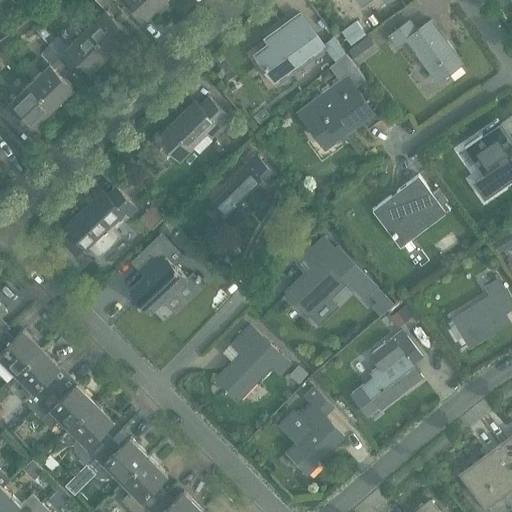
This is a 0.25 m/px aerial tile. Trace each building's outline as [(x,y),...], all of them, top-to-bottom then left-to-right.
[(96,0),(106,10),(87,28),(110,52),(130,32),(116,18),(125,10),(115,0),(96,0)] [(115,0),(125,10),(134,2),(147,16),(163,0),(115,0)] [(257,54),(277,82),(324,48),(300,14),(288,23),(292,28),(257,54)] [(366,33),(357,20),(343,31),(352,43),(366,33)] [(416,31),(409,22),(390,37),(397,46),(406,39),(438,80),(462,62),(430,20),(416,31)] [(87,28),(69,45),(59,35),(49,45),(68,65),(77,57),(90,70),(110,52),(87,28)] [(349,49),(359,63),(379,49),(369,35),(349,49)] [(323,44),(334,59),(345,51),(334,36),(323,44)] [(60,73),(68,65),(49,45),(39,54),(49,64),(31,82),(53,105),(73,87),(60,73)] [(353,61),(346,52),(332,63),(338,72),(353,61)] [(357,126),(356,124),(372,111),(347,77),(331,88),(329,86),(312,99),(313,102),(300,111),(324,143),(335,135),(339,140),(357,126)] [(33,124),(53,105),(31,82),(12,100),(2,89),(0,91),(0,106),(12,119),(21,111),(33,124)] [(159,138),(180,160),(195,146),(200,152),(212,140),(210,137),(230,118),(210,98),(200,107),(196,103),(159,138)] [(511,136),(503,124),(470,146),(488,173),(478,180),(489,197),(511,180),(511,136)] [(273,187),(268,182),(277,173),(257,154),(249,163),(252,166),(215,203),(236,224),(273,187)] [(418,175),(376,207),(402,240),(444,208),(442,206),(449,200),(439,188),(432,193),(418,175)] [(70,231),(61,239),(74,253),(83,245),(87,249),(90,246),(99,256),(121,236),(115,230),(118,227),(114,223),(125,213),(128,217),(137,208),(116,186),(108,195),(103,191),(66,227),(70,231)] [(164,215),(154,204),(140,218),(151,229),(164,215)] [(152,269),(130,290),(152,313),(189,277),(176,263),(185,254),(163,231),(138,254),(152,269)] [(511,244),(511,234),(510,231),(497,240),(504,250),(511,244)] [(306,271),(287,290),(311,315),(348,280),(364,297),(377,285),(338,245),(335,248),(324,236),(304,255),(316,267),(309,274),(306,271)] [(493,295),(455,318),(470,343),(508,320),(503,311),(511,306),(511,304),(497,280),(488,286),(493,295)] [(385,293),(373,305),(381,314),(393,302),(385,293)] [(404,305),(391,315),(399,326),(412,315),(404,305)] [(291,363),(251,324),(232,344),(224,352),(232,360),(216,378),(238,399),(272,364),(281,373),(291,363)] [(0,356),(16,372),(41,347),(23,328),(14,337),(6,328),(0,334),(0,356)] [(374,376),(352,393),(369,415),(379,407),(381,409),(423,377),(413,363),(423,356),(402,329),(371,353),(380,365),(371,371),(374,376)] [(27,395),(24,399),(34,409),(60,383),(52,375),(61,366),(41,347),(16,372),(27,383),(21,389),(27,395)] [(298,365),(290,375),(300,384),(308,374),(298,365)] [(61,417),(70,426),(95,401),(77,383),(68,392),(60,383),(34,409),(42,417),(51,426),(61,417)] [(308,473),(345,436),(324,414),(333,406),(313,386),(304,395),(312,404),(300,416),(293,410),(280,423),(297,441),(287,452),(308,473)] [(78,452),(87,462),(113,437),(104,428),(113,419),(95,401),(70,426),(80,437),(75,441),(75,450),(78,452)] [(511,435),(500,445),(511,461),(511,435)] [(114,471),(123,481),(149,455),(131,437),(121,446),(113,437),(87,462),(101,476),(109,476),(114,471)] [(36,444),(31,449),(39,457),(47,449),(42,444),(36,444)] [(485,507),(511,487),(511,461),(500,445),(461,474),(485,507)] [(168,474),(149,455),(123,481),(133,491),(124,500),(135,511),(145,511),(167,491),(158,483),(168,474)] [(0,488),(4,485),(10,479),(0,468),(0,488)] [(0,511),(31,511),(42,501),(33,492),(22,503),(4,485),(0,488),(0,511)] [(59,489),(49,499),(57,507),(68,497),(59,489)] [(199,511),(202,509),(184,490),(175,499),(167,491),(145,511),(199,511)] [(438,511),(428,500),(415,511),(438,511)] [(48,511),(51,510),(42,501),(31,511),(48,511)]
